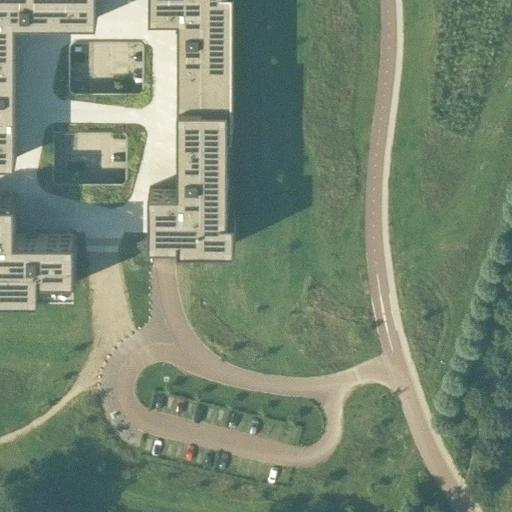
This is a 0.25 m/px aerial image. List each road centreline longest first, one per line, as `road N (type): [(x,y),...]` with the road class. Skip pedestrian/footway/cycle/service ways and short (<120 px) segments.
road 1 (residential): [(398,371),(309,386),(208,366),(179,325),(164,235)]
road 2 (residential): [(398,371),(464,511)]
